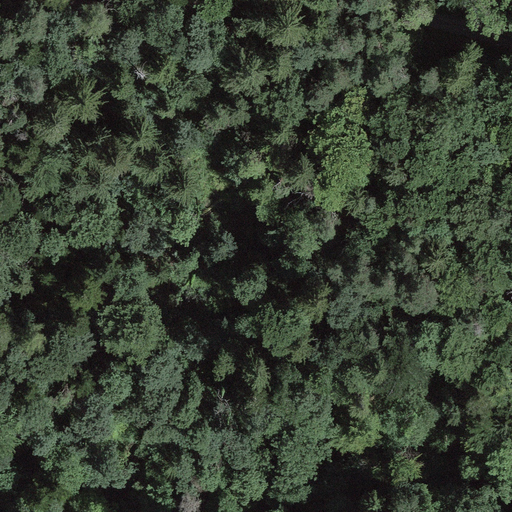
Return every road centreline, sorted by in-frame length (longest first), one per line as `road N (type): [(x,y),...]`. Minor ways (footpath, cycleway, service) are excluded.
road 1 (track): [(511,45),(340,0)]
road 2 (track): [(194,0),(123,10),(58,0)]
